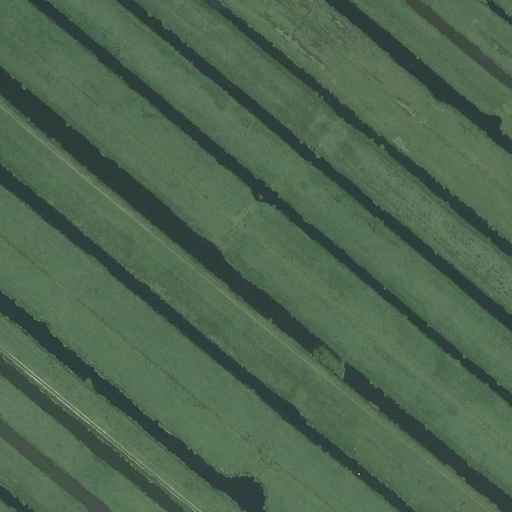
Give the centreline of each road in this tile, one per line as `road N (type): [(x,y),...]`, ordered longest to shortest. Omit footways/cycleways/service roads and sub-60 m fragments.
road 1 (track): [(488,511),(0,106)]
road 2 (track): [(197,511),(0,348)]
